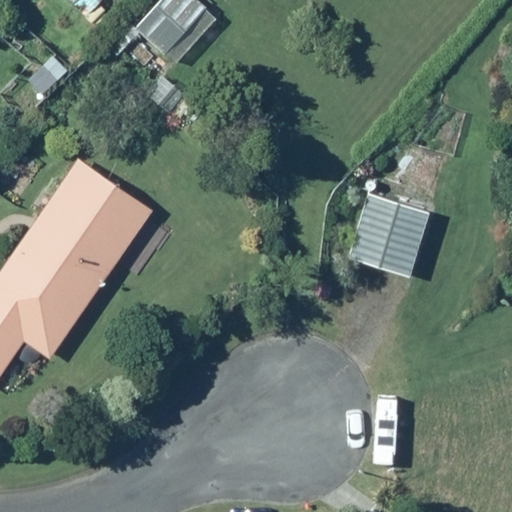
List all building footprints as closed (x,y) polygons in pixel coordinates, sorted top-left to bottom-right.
[(98,0),(18,0),(62,38),(98,0)] [(215,17),(196,0),(157,0),(131,28),(172,63),(215,17)] [(264,121),(264,120),(264,119),(264,118),(264,117),(264,116),(263,116),(263,115),(263,114),(262,113),(262,112),(262,111),(261,111),(261,110),(260,109),(259,108),(258,107),(257,106),(256,106),(256,105),(255,105),(254,105),(254,104),(253,104),(252,104),(251,103),(250,103),(249,103),(248,103),(247,103),(246,103),(245,103),(244,103),(243,103),(242,103),(242,104),(241,104),(240,104),(239,105),(238,105),(238,106),(237,106),(236,107),(235,107),(235,108),(234,108),(234,109),(233,110),(232,111),(232,112),(231,113),(231,114),(230,115),(230,116),(230,117),(230,118),(230,119),(230,120),(230,121),(230,122),(230,123),(230,124),(230,125),(231,126),(231,127),(232,128),(232,129),(233,130),(234,131),(234,132),(235,132),(236,133),(237,134),(238,134),(238,135),(239,135),(240,135),(240,136),(241,136),(242,136),(243,137),(244,137),(245,137),(246,137),(247,137),(248,137),(249,137),(250,137),(251,136),(252,136),(253,136),(254,136),(254,135),(255,135),(256,135),(256,134),(257,134),(257,133),(258,133),(259,132),(259,131),(260,131),(261,130),(261,129),(262,128),(262,127),(263,126),(263,125),(263,124),(264,124),(264,123),(264,122),(264,121)] [(149,210),(72,159),(0,263),(0,373),(20,344),(46,361),(149,210)] [(424,212),(366,194),(346,259),(406,277),(424,212)]
